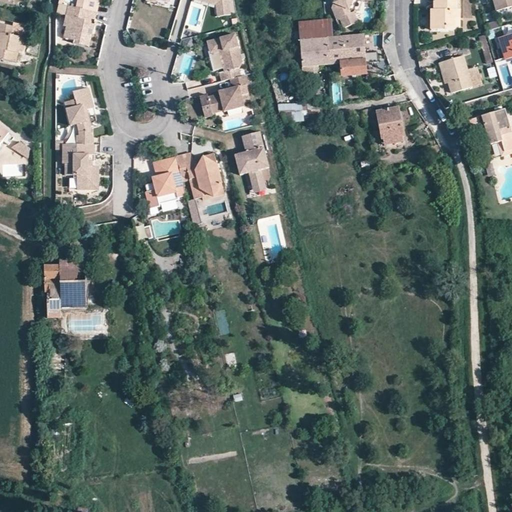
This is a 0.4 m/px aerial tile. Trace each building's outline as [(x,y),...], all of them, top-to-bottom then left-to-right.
[(76,0),(74,9),(82,11),(92,13),(95,1),(95,0),(76,0)] [(219,0),(207,0),(217,3),(218,15),(221,15),(219,0)] [(229,0),(219,0),(221,15),(231,13),(229,0)] [(337,0),(334,10),(342,27),(345,26),(347,30),(360,24),(356,13),(352,15),(351,11),(348,10),(350,8),(353,6),(355,0),(337,0)] [(457,3),(457,0),(434,0),(435,2),(435,3),(435,31),(448,31),(448,29),(456,30),(456,28),(460,28),(460,11),(457,11),(457,3)] [(511,0),(493,0),(497,13),(511,7),(511,0)] [(74,9),(66,7),(61,27),(63,27),(60,40),(69,42),(69,45),(84,49),(89,27),(81,24),(82,19),(80,17),(82,11),(74,9)] [(92,13),(82,11),(80,17),(82,19),(92,21),(94,13),(92,13)] [(326,39),(325,21),(299,24),(301,41),(326,39)] [(19,55),(17,54),(18,51),(20,38),(12,37),(14,28),(3,25),(0,38),(0,59),(17,64),(19,55)] [(233,78),(249,74),(248,66),(250,60),(244,34),(211,42),(213,54),(222,52),(226,71),(223,71),(225,80),(233,78)] [(511,35),(498,39),(505,60),(511,58),(511,35)] [(363,36),(326,39),(328,66),(340,65),(342,78),(367,76),(363,36)] [(20,38),(18,51),(23,53),(26,40),(20,38)] [(326,39),(301,41),(303,68),(328,66),(326,39)] [(443,77),(449,76),(454,93),(482,85),(477,68),(468,70),(464,57),(439,64),(443,77)] [(490,78),(497,76),(494,67),(488,69),(490,78)] [(253,73),(249,74),(233,78),(236,86),(224,88),(225,94),(210,97),(214,113),(228,110),(229,112),(250,107),(247,96),(254,94),(252,83),(255,82),(253,73)] [(454,93),(449,76),(443,77),(445,85),(448,84),(451,94),(454,93)] [(341,103),(339,84),(332,85),(333,103),(341,103)] [(77,142),(93,143),(93,133),(90,133),(91,125),(86,106),(93,105),(88,86),(71,90),(74,99),(65,100),(68,121),(77,120),(79,126),(79,133),(76,133),(77,142)] [(86,106),(91,125),(98,122),(93,105),(86,106)] [(375,111),(377,123),(381,141),(383,140),(384,146),(402,142),(401,137),(404,137),(398,106),(375,111)] [(481,128),(484,126),(490,146),(497,144),(501,142),(504,152),(511,150),(511,133),(505,110),(482,117),(470,121),(472,130),(481,128)] [(291,111),(291,121),(304,121),(304,112),(291,111)] [(0,126),(0,146),(10,134),(0,126)] [(490,146),(484,126),(481,128),(487,147),(490,146)] [(273,166),(264,129),(246,134),(250,150),(239,153),(243,168),(244,173),(249,172),(253,171),(256,183),(268,180),(265,168),(273,166)] [(30,149),(21,142),(13,147),(28,158),(30,149)] [(85,166),(85,159),(85,152),(94,152),(94,143),(93,143),(77,142),(63,142),(63,159),(66,159),(66,173),(75,173),(75,189),(86,189),(86,180),(97,181),(97,166),(91,165),(85,166)] [(501,142),(497,144),(501,158),(511,154),(511,150),(504,152),(501,142)] [(226,194),(216,153),(200,157),(202,163),(196,165),(194,159),(193,152),(177,156),(181,171),(184,180),(191,178),(196,198),(204,197),(204,199),(226,194)] [(181,171),(177,156),(156,161),(160,177),(150,180),(153,188),(149,189),(153,206),(162,204),(162,202),(178,198),(178,195),(187,193),(184,183),(177,185),(173,173),(181,171)] [(97,189),(97,181),(86,180),(86,189),(97,189)] [(270,188),(268,180),(256,183),(258,191),(270,188)] [(188,202),(194,225),(201,223),(196,200),(188,202)] [(59,301),(85,301),(84,260),(58,261),(57,266),(44,267),(43,294),(58,293),(59,301)]
